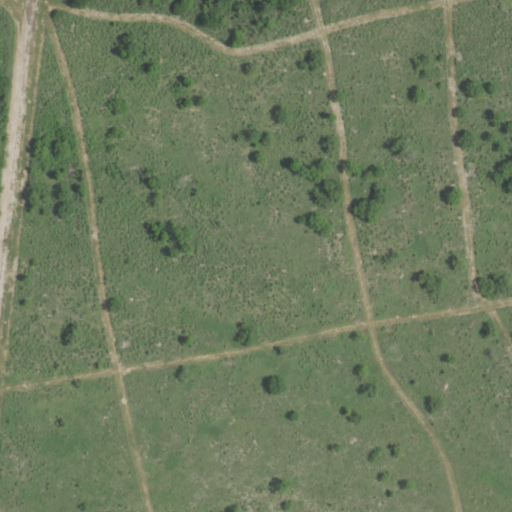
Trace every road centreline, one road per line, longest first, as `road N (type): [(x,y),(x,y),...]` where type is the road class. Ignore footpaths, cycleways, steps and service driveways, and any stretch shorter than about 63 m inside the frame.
road 1 (residential): [(511,473),(428,413),(367,383),(250,346),(176,285),(121,257),(0,236)]
road 2 (residential): [(105,254),(104,395),(153,511)]
